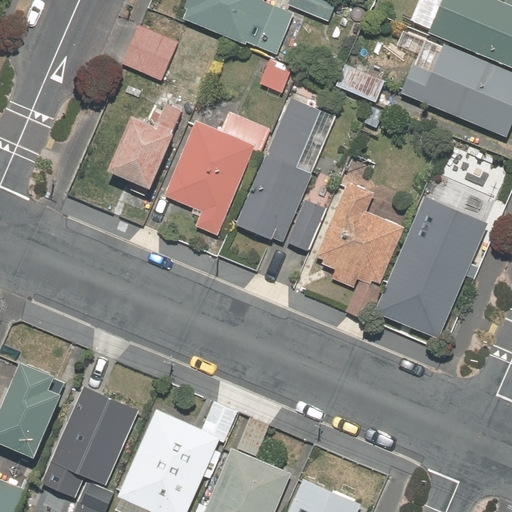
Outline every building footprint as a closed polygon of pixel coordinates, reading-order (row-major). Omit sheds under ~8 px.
[(190,0),(180,25),(211,38),(266,62),(274,66),(295,17),(270,6),(272,0),(190,0)] [(340,2),(334,0),(290,0),(287,8),(328,27),(340,2)] [(440,0),(416,0),(407,22),(427,31),(440,0)] [(511,13),(482,0),(440,0),(427,31),(424,38),(511,77),(511,13)] [(185,98),(211,38),(180,25),(142,8),(115,68),(185,98)] [(505,146),(511,131),(511,77),(424,38),(397,99),(505,146)] [(389,77),(347,61),(337,88),(379,104),(389,77)] [(254,90),(283,103),(286,95),(295,75),(274,66),(266,62),(254,90)] [(227,229),(308,265),(332,209),(315,201),(326,176),(311,169),(335,118),(286,95),(283,103),(271,129),(227,229)] [(152,200),(188,117),(157,103),(147,126),(133,120),(107,180),(152,200)] [(183,229),(220,246),(227,229),(271,129),(227,109),(218,130),(194,120),(158,201),(189,215),(183,229)] [(354,288),(342,315),(366,325),(409,228),(366,209),(376,187),(347,175),(332,209),(308,265),(307,268),(354,288)] [(430,180),(409,228),(366,325),(445,360),(508,214),(430,180)] [(21,357),(0,403),(0,438),(32,453),(63,383),(55,379),(57,374),(21,357)] [(140,409),(119,399),(84,384),(40,481),(75,497),(85,474),(106,483),(140,409)] [(214,400),(202,427),(156,406),(116,494),(150,509),(149,511),(183,511),(217,440),(224,443),(238,410),(214,400)] [(269,424),(250,417),(238,447),(257,454),(269,424)] [(203,511),(274,511),(292,470),(231,445),(203,511)] [(351,511),(357,498),(303,476),(287,511),(351,511)] [(15,511),(26,489),(0,477),(0,511),(15,511)] [(103,511),(113,491),(87,480),(72,511),(103,511)]
